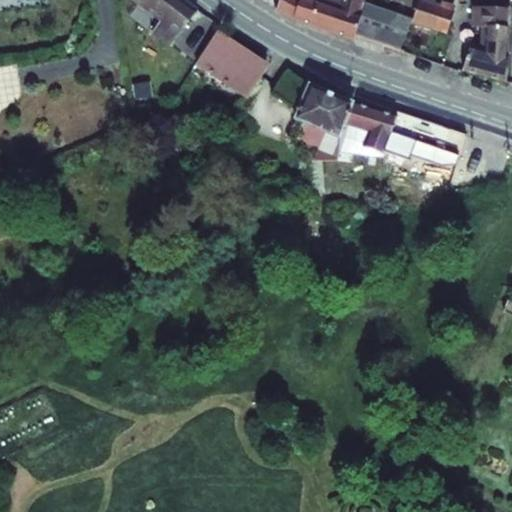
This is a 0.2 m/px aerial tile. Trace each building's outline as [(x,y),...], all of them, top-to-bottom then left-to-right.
[(175,30),(197,2),(194,0),(146,0),(140,7),(155,17),(144,34),(158,44),(155,48),(173,61),(177,55),(182,59),(191,49),(185,44),(189,40),(175,30)] [(355,35),(356,32),(365,3),(365,0),(278,0),(277,6),(291,13),(355,35)] [(417,20),(440,28),(444,15),(445,7),(427,1),(417,20)] [(402,49),(417,20),(365,3),(356,32),(402,49)] [(464,71),(507,85),(510,37),(511,9),(473,7),(472,27),(485,27),(484,50),(472,46),(464,71)] [(211,27),(193,57),(240,87),(254,66),(247,63),(252,56),(211,27)] [(252,56),(247,63),(254,66),(258,59),(252,56)] [(310,80),(282,65),(272,89),(301,102),(295,120),(305,124),(306,141),(307,148),(319,151),(334,156),(337,149),(355,98),(325,87),(310,80)] [(398,114),(355,98),(337,149),(346,152),(357,124),(370,129),(361,157),(380,164),(383,157),(398,114)] [(399,111),(398,114),(383,157),(395,162),(394,167),(404,172),(414,143),(457,158),(465,139),(465,136),(399,111)] [(370,129),(357,124),(346,152),(361,157),(370,129)] [(322,182),(319,151),(307,148),(311,183),(322,182)]
